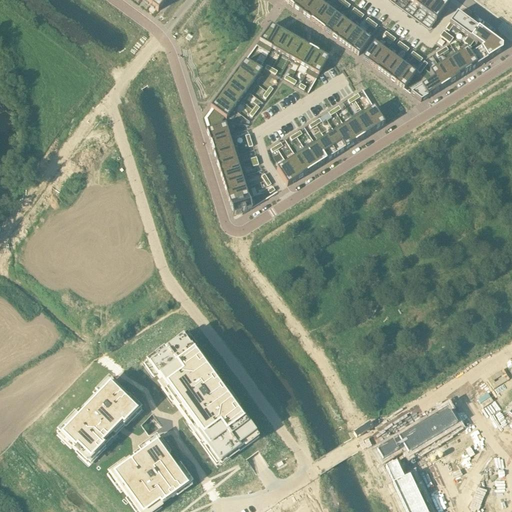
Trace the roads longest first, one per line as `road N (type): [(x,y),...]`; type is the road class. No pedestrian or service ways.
road 1 (residential): [(511,62),(234,231),(223,220),(161,37)]
road 2 (residential): [(511,353),(305,476)]
road 3 (residential): [(105,103),(158,261)]
